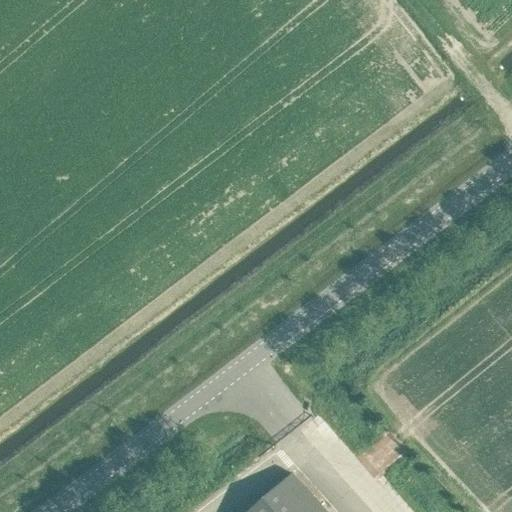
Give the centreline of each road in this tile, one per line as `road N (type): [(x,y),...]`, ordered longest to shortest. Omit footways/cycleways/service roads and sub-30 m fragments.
road 1 (unclassified): [(59,511),(511,167)]
road 2 (track): [(511,120),(413,0)]
